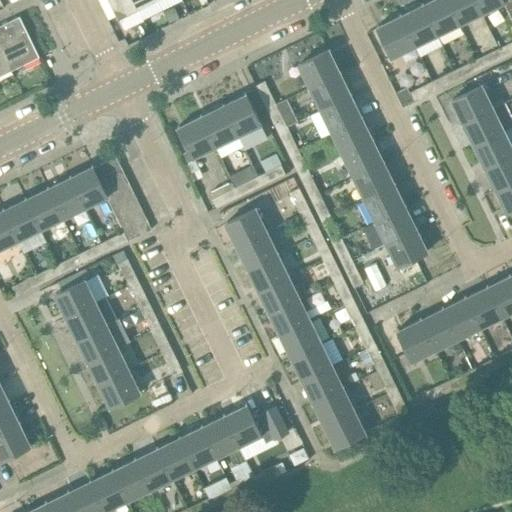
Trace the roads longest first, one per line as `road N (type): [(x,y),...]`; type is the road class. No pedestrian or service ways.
road 1 (residential): [(122,89),(184,217),(182,264),(238,382),(77,462)]
road 2 (residential): [(472,269),(339,0)]
road 3 (residential): [(122,89),(303,0)]
road 4 (residential): [(77,462),(0,310)]
road 5 (residential): [(0,149),(122,89)]
